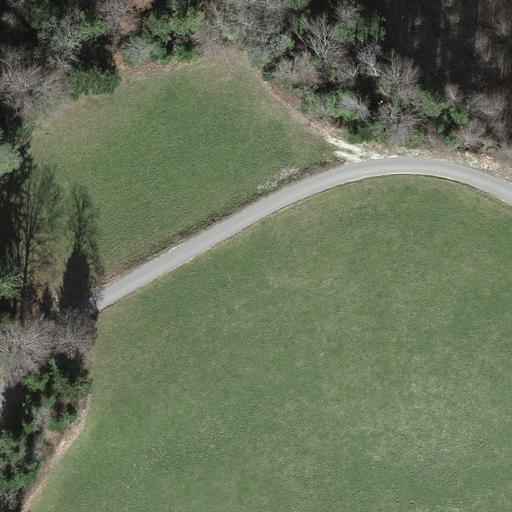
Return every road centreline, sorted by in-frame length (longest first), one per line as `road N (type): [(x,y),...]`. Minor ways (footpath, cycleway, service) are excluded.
road 1 (track): [(107,292),(301,187),(371,167),(439,166),(511,192)]
road 2 (track): [(107,292),(40,341),(0,407)]
